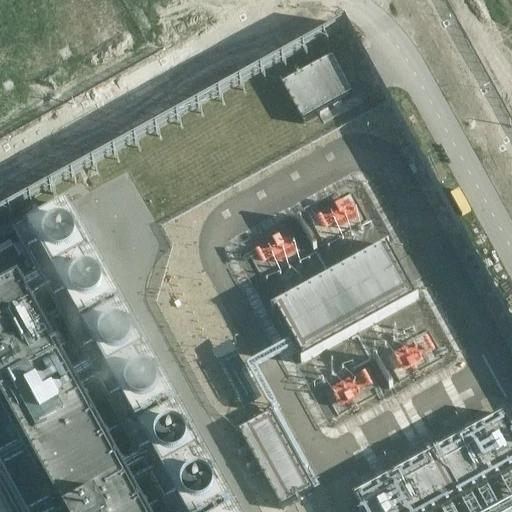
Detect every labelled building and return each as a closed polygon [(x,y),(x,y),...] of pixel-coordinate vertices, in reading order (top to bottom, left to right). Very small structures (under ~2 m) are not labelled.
[(283,89),(305,127),(357,98),(336,60),(283,89)] [(32,225),(19,233),(172,511),(236,511),(67,206),(44,219),(42,216),(30,222),(32,225)] [(416,302),(386,249),(274,310),(303,364),(416,302)] [(146,511),(19,281),(0,291),(0,400),(61,511),(146,511)] [(235,342),(218,350),(244,409),(261,401),(235,342)] [(313,492),(270,415),(238,433),(281,510),(292,504),(313,492)] [(359,511),(448,511),(511,477),(511,429),(505,416),(353,500),(359,511)] [(11,511),(0,491),(0,511),(11,511)]
